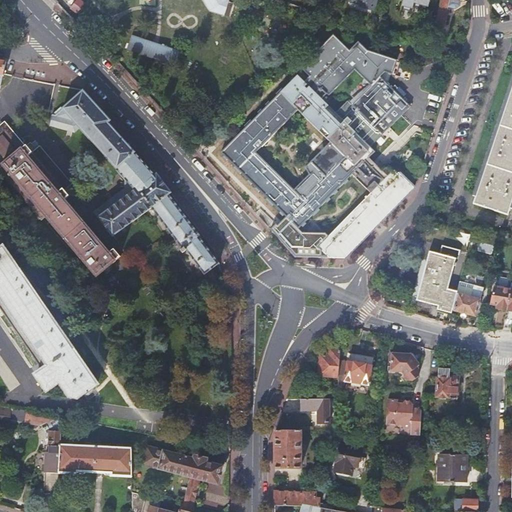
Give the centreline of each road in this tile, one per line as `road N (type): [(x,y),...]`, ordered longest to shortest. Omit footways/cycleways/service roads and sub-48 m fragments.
road 1 (residential): [(476,0),(477,31),(426,194),(355,277)]
road 2 (secondary): [(225,218),(55,39)]
road 3 (tertiary): [(499,346),(345,305)]
